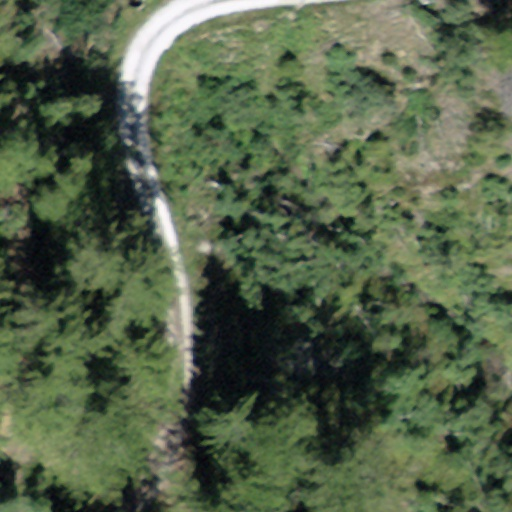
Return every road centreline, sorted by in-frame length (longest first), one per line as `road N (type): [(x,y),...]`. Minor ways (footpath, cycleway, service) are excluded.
road 1 (track): [(127,511),(177,436),(182,379),(170,260),(130,135),(133,78)]
road 2 (track): [(133,78),(149,32),(180,7),(213,0)]
